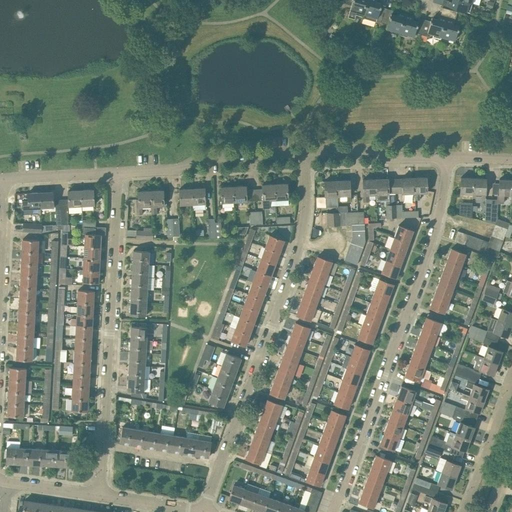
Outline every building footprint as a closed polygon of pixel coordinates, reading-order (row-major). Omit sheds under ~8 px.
[(363,17),(367,0),(346,0),(345,3),(351,5),(348,17),(354,19),(355,14),(363,17)] [(382,23),(386,8),(381,7),(381,6),(381,3),(376,1),(376,0),(367,0),(363,17),(362,18),(382,23)] [(472,3),(461,0),(452,0),(452,2),(446,0),(443,0),(442,5),(470,13),(472,3)] [(400,32),(406,14),(397,11),(397,14),(392,13),(393,10),(386,8),(382,23),(388,25),(387,28),(400,32)] [(414,16),(406,14),(400,32),(414,36),(415,33),(421,34),(425,19),(419,18),(418,20),(413,19),(414,16)] [(446,18),(438,16),(437,19),(432,18),(431,20),(430,20),(430,21),(425,19),(421,34),(427,36),(428,33),(433,34),(432,36),(440,39),(446,18)] [(455,20),(446,18),(440,39),(448,41),(449,39),(455,40),(458,30),(458,31),(459,28),(458,28),(459,26),(453,24),(455,20)] [(402,193),(414,193),(414,177),(401,178),(402,193)] [(414,177),(414,193),(415,200),(420,199),(419,193),(427,192),(427,177),(414,177)] [(473,193),(473,178),(461,177),(460,193),(473,193)] [(375,179),(376,194),(376,201),(389,201),(389,193),(388,178),(375,179)] [(473,178),(473,193),(473,198),(485,198),(486,178),(473,178)] [(369,195),(376,194),(375,179),(363,179),(363,195),(363,202),(369,201),(369,195)] [(511,195),(511,180),(499,179),(498,194),(497,194),(497,199),(492,199),(490,223),(495,224),(497,219),(498,203),(504,203),(504,195),(511,195)] [(338,196),(337,180),(324,181),(325,189),(322,189),(322,201),(338,201),(338,196)] [(350,180),(337,180),(338,196),(350,195),(350,180)] [(275,184),(275,199),(288,199),(287,183),(275,184)] [(275,199),(275,184),(262,185),(263,208),(269,208),(269,200),(275,199)] [(233,186),(234,202),(247,201),(246,185),(233,186)] [(221,202),(234,202),(233,186),(221,187),(221,202)] [(205,187),(192,188),(193,210),(206,209),(205,187)] [(193,210),(192,188),(179,189),(180,204),(193,204),(193,210)] [(261,188),(247,188),(248,200),(261,200),(261,188)] [(93,189),(81,190),(82,205),(94,205),(93,189)] [(69,206),(82,205),(81,190),(68,190),(69,206)] [(151,214),(152,214),(151,190),(138,191),(138,199),(136,199),(137,214),(142,214),(142,206),(151,206),(151,214)] [(151,190),(152,214),(157,213),(157,205),(164,205),(163,190),(151,190)] [(53,191),(40,192),(41,207),(54,207),(53,191)] [(41,207),(40,192),(28,193),(28,200),(23,200),(23,208),(41,207)] [(386,218),(396,218),(396,205),(389,205),(386,205),(386,218)] [(396,205),(396,218),(418,217),(418,211),(402,212),(401,205),(396,205)] [(472,206),(469,206),(460,205),(459,215),(472,218),(472,206)] [(345,212),(346,215),(352,215),(352,225),(358,224),(357,211),(345,212)] [(497,219),(495,224),(495,225),(507,229),(509,223),(510,223),(510,218),(507,217),(505,221),(497,219)] [(399,225),(394,237),(409,242),(413,230),(399,225)] [(507,229),(495,225),(491,236),(503,240),(507,229)] [(85,246),(101,246),(101,234),(95,234),(96,226),(83,226),(82,234),(85,234),(85,246)] [(251,228),(246,240),(251,242),(255,230),(251,228)] [(137,230),(136,238),(153,239),(153,231),(137,230)] [(352,231),(353,237),(365,239),(365,230),(352,231)] [(454,241),(459,243),(462,232),(458,231),(454,241)] [(464,245),(468,235),(462,232),(459,243),(464,245)] [(269,235),(265,247),(280,252),(284,240),(269,235)] [(469,246),(473,236),(468,235),(464,245),(469,246)] [(474,248),(478,238),(473,236),(469,246),(474,248)] [(491,236),(488,242),(484,252),(497,257),(503,240),(491,236)] [(365,241),(365,239),(353,237),(350,243),(363,248),(365,241)] [(409,242),(394,237),(390,249),(405,254),(409,242)] [(479,250),(483,240),(478,238),(474,248),(479,250)] [(23,239),(22,251),(38,252),(39,240),(23,239)] [(246,240),(242,252),(247,253),(251,242),(246,240)] [(484,252),(488,242),(483,240),(479,250),(484,252)] [(364,252),(369,254),(373,242),(369,241),(364,252)] [(361,253),(363,248),(350,243),(349,248),(361,253)] [(101,246),(85,246),(84,258),(100,258),(101,246)] [(280,252),(265,247),(261,258),(275,264),(280,252)] [(349,248),(347,254),(359,258),(361,253),(349,248)] [(451,248),(447,260),(461,266),(465,254),(451,248)] [(405,254),(390,249),(386,260),(400,265),(405,254)] [(133,250),(133,263),(149,264),(149,251),(133,250)] [(38,252),(22,251),(21,263),(37,264),(38,252)] [(242,252),(238,263),(242,265),(247,253),(242,252)] [(369,254),(364,252),(360,266),(364,268),(365,266),(369,254)] [(357,265),(359,258),(347,254),(345,260),(357,265)] [(317,256),(313,268),(328,273),(332,261),(317,256)] [(99,270),(100,258),(84,258),(83,269),(99,270)] [(275,264),(261,258),(256,270),(271,275),(275,264)] [(396,277),(400,265),(386,260),(381,272),(396,277)] [(461,266),(447,260),(442,272),(457,277),(461,266)] [(482,273),(487,275),(491,263),(486,261),(482,273)] [(37,264),(21,263),(21,275),(37,276),(37,264)] [(149,264),(133,263),(132,276),(148,277),(149,264)] [(238,263),(234,275),(238,276),(242,265),(238,263)] [(66,268),(59,268),(59,284),(71,284),(72,277),(65,277),(66,268)] [(313,268),(309,280),(323,285),(328,273),(313,268)] [(350,268),(346,280),(351,282),(355,270),(350,268)] [(99,283),(99,270),(83,269),(83,282),(99,283)] [(271,275),(256,270),(252,282),(267,287),(271,275)] [(358,271),(353,282),(358,284),(362,273),(358,271)] [(442,272),(438,284),(452,289),(457,277),(442,272)] [(478,285),(482,287),(487,275),(482,273),(478,285)] [(37,276),(21,275),(20,287),(36,288),(37,276)] [(234,275),(229,287),(234,288),(238,276),(234,275)] [(147,289),(148,277),(132,276),(131,289),(147,289)] [(375,290),(389,296),(393,284),(379,279),(375,290)] [(323,285),(309,280),(304,291),(319,297),(323,285)] [(347,293),(351,282),(346,280),(342,292),(347,293)] [(511,295),(511,281),(507,280),(503,292),(511,295)] [(267,287),(252,282),(248,293),(263,299),(267,287)] [(353,282),(349,295),(354,296),(358,284),(353,282)] [(452,289),(438,284),(434,295),(448,300),(452,289)] [(473,296),(478,298),(482,287),(478,285),(473,296)] [(36,288),(20,287),(20,299),(36,300),(36,288)] [(229,287),(225,298),(230,300),(234,288),(229,287)] [(483,294),(496,298),(498,292),(486,288),(483,294)] [(147,302),(147,289),(131,289),(131,301),(147,302)] [(78,290),(78,302),(94,303),(94,290),(78,290)] [(385,308),(389,296),(375,290),(370,302),(385,308)] [(319,297),(304,291),(300,303),(315,308),(319,297)] [(342,305),(347,293),(342,292),(337,303),(342,305)] [(263,299),(248,293),(244,305),(258,310),(263,299)] [(494,303),(496,298),(483,294),(482,299),(494,303)] [(349,295),(345,306),(350,308),(354,296),(349,295)] [(444,313),(448,300),(434,295),(430,307),(444,313)] [(469,308),(474,310),(478,298),(473,296),(469,308)] [(225,298),(221,310),(225,311),(230,300),(225,298)] [(36,300),(20,299),(19,311),(35,312),(36,300)] [(147,302),(131,301),(130,314),(146,315),(147,302)] [(94,303),(78,302),(77,314),(93,315),(94,303)] [(381,319),(385,308),(370,302),(366,314),(381,319)] [(315,308),(300,303),(296,315),(310,320),(315,308)] [(338,317),(342,305),(337,303),(333,315),(338,317)] [(258,310),(244,305),(239,317),(254,322),(258,310)] [(341,318),(346,320),(350,308),(345,306),(341,318)] [(474,310),(469,308),(465,320),(470,322),(474,310)] [(497,320),(511,325),(511,324),(511,311),(502,308),(497,320)] [(221,310),(217,321),(221,323),(225,311),(221,310)] [(35,312),(19,311),(18,323),(34,324),(35,312)] [(93,315),(77,314),(76,326),(92,327),(93,315)] [(381,319),(366,314),(362,325),(376,331),(381,319)] [(334,329),(338,317),(333,315),(329,327),(334,329)] [(254,322),(239,317),(235,328),(250,334),(254,322)] [(426,317),(422,329),(436,334),(440,322),(426,317)] [(346,320),(341,318),(337,330),(341,331),(346,320)] [(507,337),(511,325),(497,320),(493,332),(507,337)] [(224,324),(221,323),(217,321),(211,337),(218,340),(224,324)] [(295,322),(291,334),(306,339),(310,327),(295,322)] [(34,324),(18,323),(18,335),(34,336),(34,324)] [(376,331),(362,325),(357,337),(372,343),(376,331)] [(92,327),(76,326),(76,338),(92,339),(92,327)] [(131,339),(147,340),(147,327),(131,326),(131,339)] [(457,342),(462,344),(466,332),(467,328),(463,326),(457,342)] [(470,331),(482,335),(484,330),(472,326),(470,331)] [(250,334),(235,328),(231,340),(245,346),(250,334)] [(432,346),(436,334),(422,329),(417,341),(432,346)] [(482,335),(470,331),(468,337),(480,341),(482,335)] [(306,339),(291,334),(287,346),(301,351),(306,339)] [(327,334),(322,346),(327,347),(331,335),(327,334)] [(34,336),(18,335),(17,347),(33,348),(34,336)] [(330,348),(334,350),(338,338),(334,337),(330,348)] [(92,339),(76,338),(75,350),(91,351),(92,339)] [(146,353),(147,340),(131,339),(130,352),(146,353)] [(428,357),(432,346),(417,341),(413,352),(428,357)] [(201,357),(205,359),(209,360),(215,345),(206,342),(201,357)] [(453,353),(457,355),(462,344),(457,342),(453,353)] [(355,344),(351,356),(365,361),(370,349),(355,344)] [(301,351),(287,346),(283,357),(297,363),(301,351)] [(327,347),(322,346),(318,357),(323,359),(327,347)] [(483,358),(498,363),(502,351),(488,346),(483,358)] [(32,360),(33,348),(17,347),(16,359),(32,360)] [(330,362),(334,350),(330,348),(326,360),(330,362)] [(91,351),(75,350),(74,362),(90,363),(91,351)] [(129,365),(145,366),(146,353),(130,352),(129,365)] [(428,357),(413,352),(409,364),(423,369),(428,357)] [(226,353),(222,365),(237,370),(241,358),(226,353)] [(453,367),(457,355),(453,353),(448,365),(453,367)] [(351,356),(346,354),(342,366),(346,368),(361,373),(365,361),(351,356)] [(493,375),(498,363),(483,358),(475,355),(474,359),(476,360),(474,368),(493,375)] [(297,363),(283,357),(278,369),(293,374),(297,363)] [(323,359),(318,357),(315,366),(310,365),(309,368),(314,369),(318,371),(323,359)] [(326,373),(330,362),(326,360),(321,372),(326,373)] [(74,374),(90,375),(90,363),(74,362),(74,374)] [(456,369),(468,373),(470,368),(458,363),(456,369)] [(431,372),(423,369),(409,364),(405,376),(419,381),(421,376),(429,379),(431,372)] [(129,378),(145,378),(148,379),(149,366),(145,366),(129,365),(129,378)] [(232,382),(237,370),(222,365),(217,377),(232,382)] [(449,378),(453,367),(448,365),(444,376),(449,378)] [(10,367),(9,379),(25,380),(26,368),(10,367)] [(357,385),(361,373),(346,368),(342,379),(357,385)] [(274,381),(289,386),(293,374),(278,369),(274,381)] [(318,371),(314,369),(310,380),(314,382),(318,371)] [(466,379),(468,373),(456,369),(454,374),(466,379)] [(321,372),(317,383),(322,385),(326,373),(321,372)] [(192,381),(197,383),(200,384),(202,378),(199,377),(200,375),(195,373),(192,381)] [(90,375),(74,374),(73,386),(89,387),(90,375)] [(443,394),(449,378),(444,376),(441,386),(431,383),(429,389),(443,394)] [(232,382),(217,377),(213,389),(228,394),(232,382)] [(150,379),(148,379),(145,378),(129,378),(128,391),(132,391),(143,392),(149,392),(150,379)] [(25,380),(9,379),(9,391),(25,392),(25,380)] [(352,396),(357,385),(342,379),(338,391),(352,396)] [(306,392),(310,394),(314,382),(310,380),(306,392)] [(289,386),(274,381),(270,393),(284,398),(289,386)] [(470,396),(484,401),(488,389),(474,384),(467,381),(465,386),(472,388),(470,396)] [(318,397),(322,385),(317,383),(313,395),(318,397)] [(89,387),(73,386),(72,398),(88,399),(89,387)] [(397,398),(411,403),(418,405),(419,400),(413,398),(415,391),(401,386),(397,398)] [(228,394),(213,389),(208,401),(223,407),(228,394)] [(25,392),(9,391),(8,403),(24,404),(25,392)] [(352,396),(338,391),(334,403),(348,408),(352,396)] [(310,394),(306,392),(301,404),(306,405),(310,394)] [(484,401),(470,396),(463,393),(461,398),(468,400),(465,407),(480,413),(484,401)] [(88,411),(88,399),(72,398),(72,410),(88,411)] [(411,403),(397,398),(392,409),(407,415),(411,403)] [(263,411),(277,416),(282,404),(267,399),(263,411)] [(432,410),(436,412),(441,400),(436,399),(432,410)] [(444,401),(442,407),(454,412),(456,406),(444,401)] [(310,402),(306,414),(311,416),(315,404),(310,402)] [(24,416),(24,404),(8,403),(7,415),(24,416)] [(452,417),(454,412),(442,407),(440,413),(452,417)] [(331,409),(327,421),(341,427),(346,415),(331,409)] [(407,415),(392,409),(388,421),(403,426),(407,415)] [(436,412),(432,410),(427,422),(432,424),(436,412)] [(277,416),(263,411),(259,423),(273,428),(277,429),(279,425),(275,423),(277,416)] [(295,423),(299,424),(303,413),(299,411),(295,423)] [(306,414),(302,426),(307,427),(311,416),(306,414)] [(286,432),(290,434),(295,436),(299,424),(295,423),(290,421),(286,432)] [(341,427),(327,421),(323,433),(337,438),(341,427)] [(403,426),(388,421),(384,433),(398,438),(403,426)] [(455,434),(470,439),(474,427),(460,421),(455,434)] [(428,435),(432,424),(427,422),(423,434),(428,435)] [(21,431),(21,429),(21,424),(12,423),(12,428),(18,428),(18,431),(21,431)] [(273,428),(259,423),(254,434),(269,440),(273,428)] [(59,434),(72,435),(72,426),(59,426),(59,434)] [(120,442),(133,444),(136,429),(123,426),(120,442)] [(302,426),(298,437),(303,439),(307,427),(302,426)] [(148,431),(136,429),(133,444),(146,446),(148,431)] [(161,433),(148,431),(146,446),(158,449),(161,433)] [(470,439),(455,434),(450,432),(445,443),(466,451),(470,439)] [(171,451),(173,435),(161,433),(158,449),(171,451)] [(337,438),(323,433),(318,445),(333,450),(337,438)] [(398,438),(384,433),(380,445),(394,450),(398,438)] [(269,440),(254,434),(250,446),(265,451),(269,440)] [(290,434),(286,446),(291,448),(295,436),(290,434)] [(419,445),(423,447),(428,435),(423,434),(420,443),(417,441),(416,444),(419,445)] [(186,437),(173,435),(171,451),(183,453),(186,437)] [(198,439),(186,437),(183,453),(196,455),(198,439)] [(298,437),(294,449),(299,451),(303,439),(298,437)] [(211,441),(198,439),(196,455),(209,457),(211,441)] [(428,445),(440,450),(442,444),(430,439),(428,445)] [(6,463),(19,463),(20,448),(20,442),(7,441),(6,463)] [(333,450),(318,445),(314,456),(329,461),(333,450)] [(419,459),(423,447),(419,445),(415,457),(419,459)] [(440,450),(428,445),(426,451),(438,455),(440,450)] [(265,451),(250,446),(246,458),(260,463),(265,451)] [(286,446),(282,458),(287,459),(291,448),(286,446)] [(32,464),(33,448),(20,448),(19,463),(32,464)] [(45,465),(46,449),(33,448),(32,464),(45,465)] [(58,466),(58,450),(46,449),(45,465),(58,466)] [(294,449),(289,461),(294,462),(299,451),(294,449)] [(72,450),(58,450),(58,466),(71,466),(72,450)] [(376,455),(371,467),(386,472),(391,460),(376,455)] [(329,461),(314,456),(310,468),(324,473),(329,461)] [(282,473),(287,459),(282,458),(277,472),(282,473)] [(442,471),(456,477),(460,465),(446,459),(442,471)] [(290,474),(294,462),(289,461),(285,472),(290,474)] [(252,471),(253,467),(242,462),(240,467),(252,471)] [(264,475),(265,471),(253,467),(252,471),(264,475)] [(386,472),(371,467),(367,478),(382,484),(386,472)] [(320,485),(324,473),(310,468),(306,479),(306,480),(307,480),(308,481),(320,485)] [(406,479),(411,481),(415,469),(411,468),(406,479)] [(265,471),(264,475),(275,479),(277,475),(265,471)] [(456,477),(442,471),(437,483),(452,489),(456,477)] [(277,475),(275,479),(287,483),(288,479),(277,475)] [(414,483),(426,488),(428,482),(416,477),(414,483)] [(382,484),(367,478),(363,490),(378,495),(382,484)] [(298,488),(300,484),(288,479),(287,483),(298,488)] [(406,479),(402,491),(407,493),(411,481),(406,479)] [(426,488),(414,483),(412,488),(424,493),(426,488)] [(228,499),(240,503),(246,489),(234,484),(228,499)] [(312,488),(300,484),(298,488),(311,492),(312,488)] [(322,492),(312,488),(311,492),(310,494),(320,497),(322,492)] [(240,503),(252,507),(257,493),(246,489),(240,503)] [(375,502),(378,495),(363,490),(359,502),(377,509),(379,503),(375,502)] [(402,491),(398,503),(402,504),(407,493),(402,491)] [(257,493),(252,507),(264,511),(269,497),(257,493)] [(411,493),(407,502),(414,504),(417,495),(411,493)] [(310,494),(308,500),(318,503),(320,497),(310,494)] [(428,510),(434,511),(443,511),(446,503),(426,495),(424,500),(431,503),(428,510)] [(264,511),(265,511),(276,511),(281,501),(269,497),(264,511)] [(35,511),(37,502),(25,500),(22,511),(35,511)] [(308,500),(306,505),(316,509),(318,503),(308,500)] [(281,501),(276,511),(289,511),(292,505),(281,501)] [(48,511),(49,504),(37,502),(35,511),(48,511)] [(399,511),(402,504),(398,503),(394,511),(399,511)]
